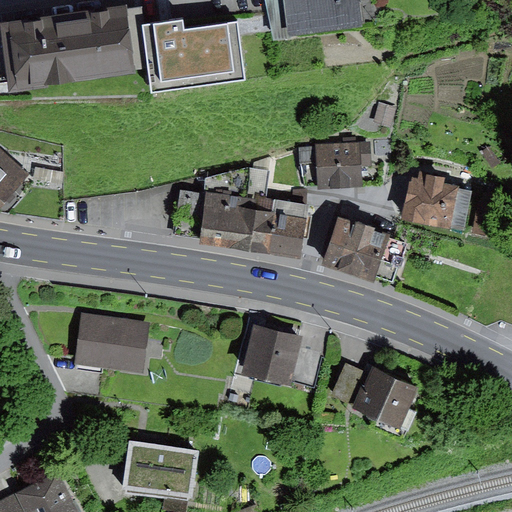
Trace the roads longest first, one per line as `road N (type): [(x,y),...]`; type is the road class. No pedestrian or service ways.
road 1 (primary): [(511,374),(373,311),(306,292),(0,241)]
road 2 (residential): [(0,243),(63,417)]
